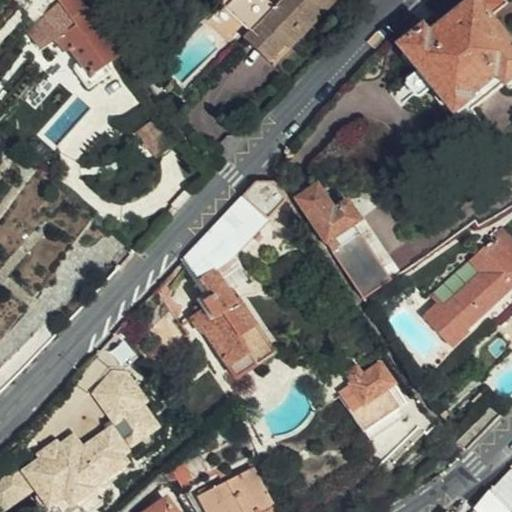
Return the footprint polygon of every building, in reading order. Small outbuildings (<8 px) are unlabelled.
[(116,54),(79,0),(58,0),(27,28),(39,47),(51,38),(57,46),(63,49),(67,46),(78,62),(74,65),(83,79),(92,72),(97,78),(108,70),(104,63),(116,54)] [(226,0),(220,7),(242,30),(245,27),(248,30),(273,53),(324,0),(266,0),(262,3),(259,0),(226,0)] [(324,0),(273,53),(248,30),(242,37),(266,60),(272,65),(289,47),(288,47),(333,0),(324,0)] [(417,69),(430,85),(450,111),(470,95),(469,92),(492,73),(500,82),(504,80),(508,86),(511,86),(511,45),(487,15),(505,1),(503,0),(463,0),(427,29),(421,22),(396,42),(417,69)] [(420,94),(430,85),(417,69),(406,77),(406,82),(414,93),(420,94)] [(92,72),(83,79),(87,85),(97,78),(92,72)] [(173,144),(153,116),(134,131),(154,158),(173,144)] [(266,216),(283,198),(271,180),(256,179),(242,194),(266,216)] [(315,182),(294,196),(362,296),(390,277),(352,221),(358,217),(345,197),(333,206),(315,182)] [(242,240),(266,216),(242,194),(219,220),(242,240)] [(229,249),(213,225),(208,231),(224,253),(229,249)] [(511,282),(511,241),(499,227),(490,235),(493,239),(485,247),(483,245),(428,292),(436,301),(421,314),(447,340),(462,327),(464,329),(511,282)] [(195,272),(224,253),(208,231),(184,257),(195,272)] [(224,253),(233,266),(238,262),(229,249),(224,253)] [(218,276),(233,266),(224,253),(195,272),(206,290),(200,294),(204,299),(193,306),(186,310),(200,330),(201,329),(225,362),(246,349),(254,361),(274,347),(236,292),(232,295),(226,286),(218,276)] [(230,284),(226,286),(232,295),(236,292),(230,284)] [(204,299),(200,294),(190,301),(193,306),(204,299)] [(190,341),(168,308),(143,325),(165,358),(190,341)] [(464,329),(462,327),(447,340),(451,344),(465,331),(464,329)] [(135,356),(122,338),(112,350),(123,366),(135,356)] [(234,375),(254,361),(246,349),(225,362),(234,375)] [(362,428),(398,404),(386,386),(393,381),(378,357),(361,370),(355,361),(342,369),(349,378),(335,388),(362,428)] [(82,488),(101,475),(95,467),(133,424),(110,403),(100,415),(98,413),(86,426),(87,429),(78,439),(70,444),(68,453),(61,460),(53,446),(33,460),(44,478),(31,487),(43,506),(78,482),(82,488)] [(404,413),(398,404),(362,428),(368,437),(404,413)] [(511,462),(487,490),(471,511),(497,511),(507,503),(511,508),(511,462)] [(174,477),(165,463),(159,468),(166,479),(168,478),(169,479),(174,477)] [(259,511),(257,508),(270,501),(251,464),(241,468),(242,472),(212,487),(211,484),(197,491),(207,511),(265,511),(262,511),(259,511)] [(110,489),(101,475),(82,488),(84,491),(90,502),(110,489)] [(0,478),(0,502),(10,494),(0,478)] [(53,511),(84,491),(82,488),(78,482),(43,506),(47,511),(53,511)] [(173,511),(165,500),(147,511),(173,511)] [(273,505),(270,501),(257,508),(259,511),(262,511),(265,511),(273,505)]
